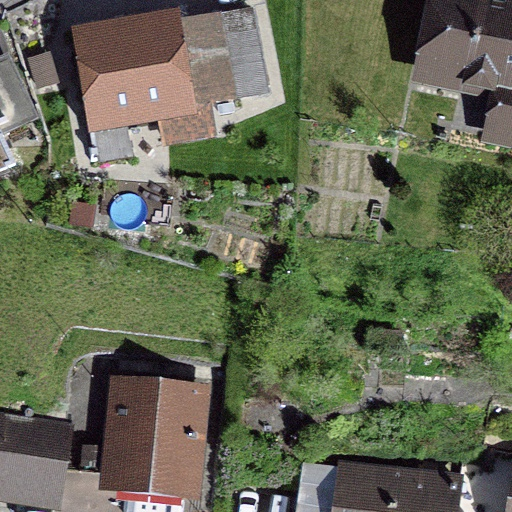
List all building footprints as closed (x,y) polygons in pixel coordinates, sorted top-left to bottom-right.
[(511,2),(499,0),(436,0),(420,78),(511,97),(511,2)] [(263,95),(248,13),(145,31),(143,19),(127,21),(129,34),(73,44),(92,149),(85,150),(88,164),(127,157),(121,119),(263,95)] [(0,172),(11,167),(0,142),(0,126),(3,125),(1,121),(0,121),(0,172)] [(105,478),(190,486),(198,395),(114,387),(111,417),(81,414),(76,474),(105,477),(105,478)] [(62,433),(0,423),(0,491),(52,500),(62,433)] [(452,511),(456,489),(383,477),(382,480),(340,474),(334,511),(452,511)] [(452,511),(511,511),(511,496),(456,489),(452,511)]
